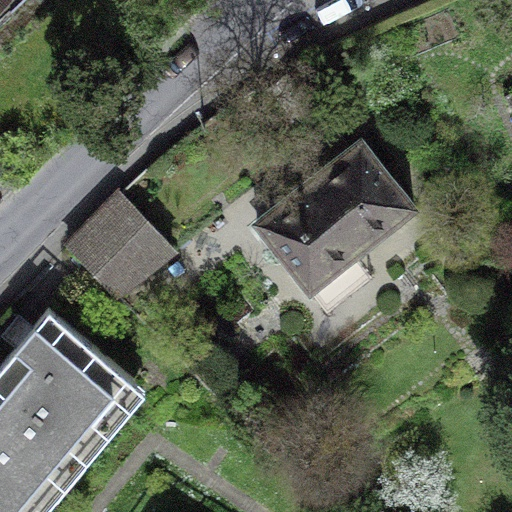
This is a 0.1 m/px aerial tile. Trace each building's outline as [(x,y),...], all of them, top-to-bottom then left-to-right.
[(0,0),(0,20),(20,0),(0,0)] [(353,252),(414,203),(360,136),(350,144),(339,131),(313,152),(323,164),(255,218),(327,307),(370,273),(353,252)] [(116,291),(173,245),(119,190),(69,244),(116,291)] [(46,304),(0,357),(0,377),(78,443),(134,378),(46,304)] [(40,488),(78,443),(0,377),(0,511),(34,511),(49,495),(40,488)]
